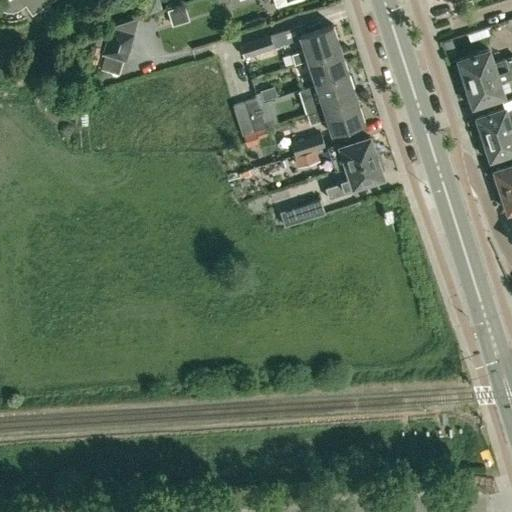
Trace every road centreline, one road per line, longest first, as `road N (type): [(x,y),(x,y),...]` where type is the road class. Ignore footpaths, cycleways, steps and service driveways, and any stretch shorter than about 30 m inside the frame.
road 1 (unknown): [(396,307),(0,335)]
road 2 (unknown): [(238,318),(226,123),(209,70)]
road 3 (primary): [(437,166),(382,0)]
road 4 (primary): [(487,326),(437,166)]
road 5 (residential): [(364,511),(511,501)]
road 6 (residential): [(511,257),(475,180),(459,166),(437,166)]
